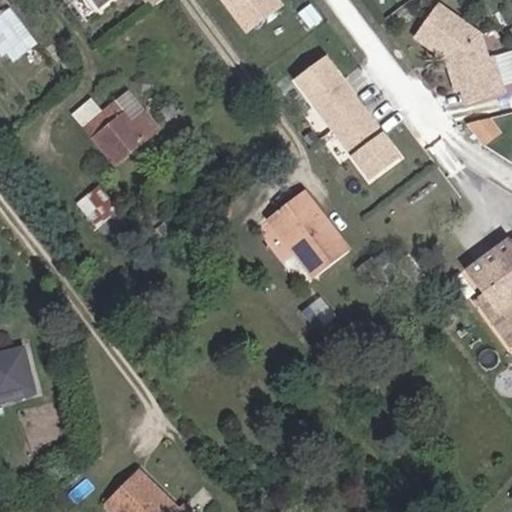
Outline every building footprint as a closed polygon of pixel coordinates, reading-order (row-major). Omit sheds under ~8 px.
[(224,0),(251,30),(284,0),(224,0)] [(488,57),(482,35),(442,6),(419,40),(455,65),(456,70),(454,74),(459,90),(465,89),(469,105),(505,93),(494,56),(488,57)] [(0,49),(3,54),(8,50),(29,34),(10,9),(0,16),(0,49)] [(29,34),(8,50),(14,59),(35,42),(29,34)] [(304,79),(371,179),(399,159),(332,60),(304,79)] [(129,91),(101,112),(111,125),(138,103),(129,91)] [(111,125),(101,112),(92,101),(75,114),(115,163),(158,128),(138,103),(111,125)] [(171,103),(161,111),(169,120),(179,111),(171,103)] [(83,235),(92,228),(116,207),(117,207),(100,186),(66,214),(83,235)] [(317,278),(351,250),(305,192),(271,218),(317,278)] [(116,207),(92,228),(103,241),(115,231),(133,253),(145,242),(116,207)] [(511,239),(511,238),(466,271),(481,292),(495,313),(500,309),(511,327),(511,239)] [(389,282),(373,260),(359,270),(376,292),(389,282)] [(495,313),(481,292),(473,297),(508,348),(511,345),(511,327),(500,309),(495,313)] [(0,399),(32,392),(20,348),(0,353),(0,399)] [(156,492),(160,488),(140,469),(107,503),(115,511),(189,511),(183,505),(180,508),(166,495),(163,498),(156,492)] [(166,495),(160,488),(156,492),(163,498),(166,495)]
